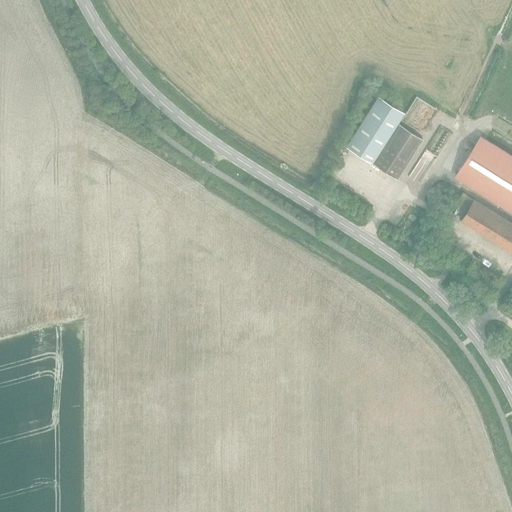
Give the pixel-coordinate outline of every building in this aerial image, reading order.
[(346,146),(372,163),(397,121),(404,111),(378,95),(346,146)] [(429,112),(428,111),(428,110),(427,109),(426,108),(425,107),(424,106),(423,106),(422,105),(420,105),(419,105),(418,105),(417,105),(415,106),(414,106),(413,107),(412,108),(411,109),(410,110),(410,111),(409,112),(409,113),(409,114),(409,116),(409,117),(409,118),(409,119),(410,120),(411,122),(412,123),(413,124),(414,125),(416,125),(417,126),(418,126),(419,126),(420,126),(422,125),(423,125),(424,124),(425,124),(426,123),(427,122),(427,121),(428,120),(429,119),(429,118),(429,117),(429,116),(429,114),(429,113),(429,112)] [(396,178),(422,137),(398,122),(372,163),(396,178)] [(511,156),(480,136),(456,174),(511,209),(511,156)] [(511,250),(511,220),(464,191),(456,203),(459,205),(453,214),(511,250)]
